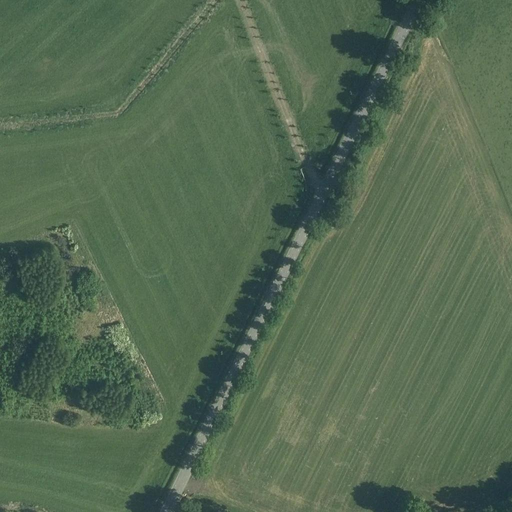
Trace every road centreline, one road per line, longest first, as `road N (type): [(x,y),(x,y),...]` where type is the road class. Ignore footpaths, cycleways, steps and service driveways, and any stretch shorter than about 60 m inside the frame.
road 1 (tertiary): [(165,511),(418,0)]
road 2 (track): [(240,0),(320,198)]
